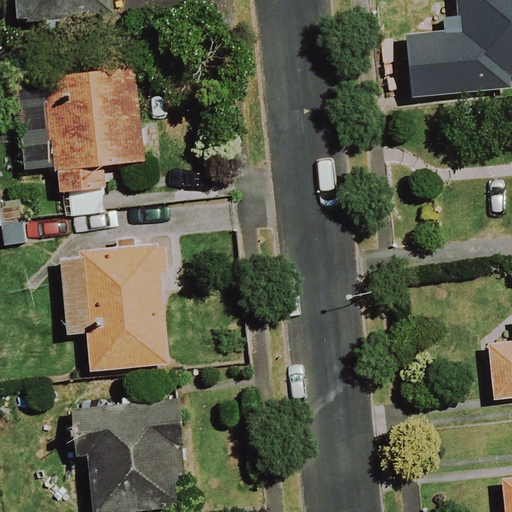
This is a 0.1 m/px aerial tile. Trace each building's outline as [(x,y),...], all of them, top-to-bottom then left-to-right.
[(111,19),(110,0),(21,0),(23,24),(111,19)] [(511,0),(451,0),(454,21),(441,22),(450,95),(508,88),(507,82),(511,81),(511,0)] [(146,171),(134,65),(38,76),(42,108),(18,110),(25,169),(44,167),(48,198),(93,193),(91,177),(146,171)] [(167,369),(159,250),(85,255),(85,263),(61,265),(66,336),(85,335),(88,375),(167,369)] [(511,401),(511,341),(486,344),(492,403),(511,401)] [(182,511),(179,407),(71,411),(72,440),(87,439),(89,511),(182,511)] [(511,511),(511,484),(501,485),(502,511),(511,511)]
